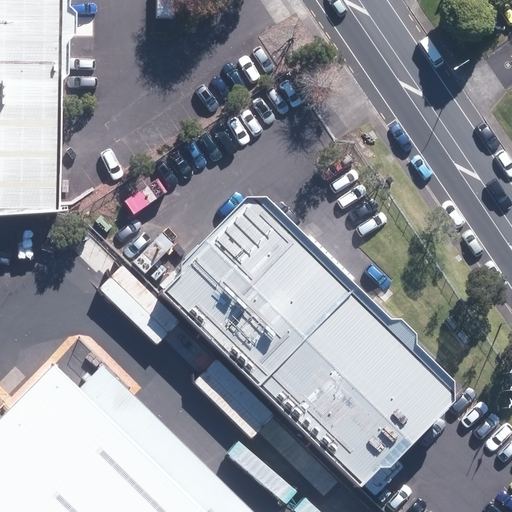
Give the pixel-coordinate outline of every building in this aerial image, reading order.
[(0,0),(0,220),(59,213),(61,0),(0,0)] [(176,78),(106,127),(117,142),(186,93),(176,78)] [(160,301),(254,391),(352,297),(254,203),(160,301)] [(468,408),(352,297),(254,391),(373,506),(468,408)] [(0,511),(204,511),(55,367),(0,423),(0,511)] [(288,438),(267,460),(322,511),(330,511),(347,495),(288,438)]
